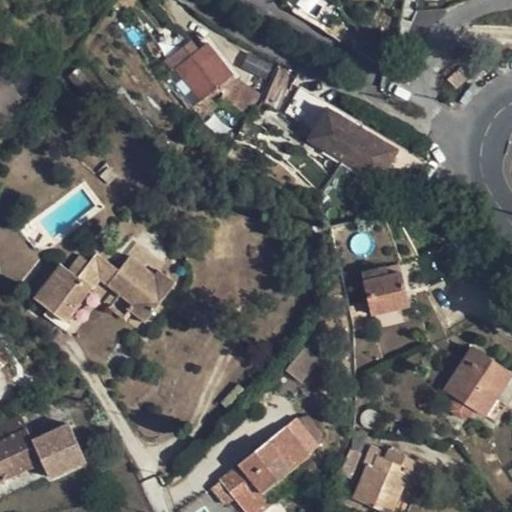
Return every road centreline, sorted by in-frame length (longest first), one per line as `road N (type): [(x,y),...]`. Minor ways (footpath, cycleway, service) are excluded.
road 1 (unknown): [(445,145),(389,96),(225,0)]
road 2 (unknown): [(480,176),(445,145),(432,83),(438,46),(454,25),(511,3)]
road 3 (unclassified): [(511,228),(489,196),(479,156),(484,135),(511,107)]
